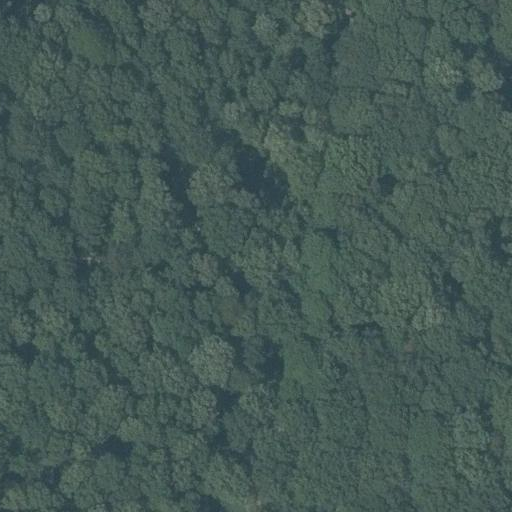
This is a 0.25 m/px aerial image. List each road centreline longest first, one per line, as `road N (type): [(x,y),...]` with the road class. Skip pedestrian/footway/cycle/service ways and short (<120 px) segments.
road 1 (unclassified): [(247,511),(285,390),(327,200),(342,0)]
road 2 (unknown): [(389,188),(330,175),(135,254),(0,266)]
road 3 (unknown): [(379,0),(389,188)]
road 4 (unknown): [(511,230),(389,188)]
